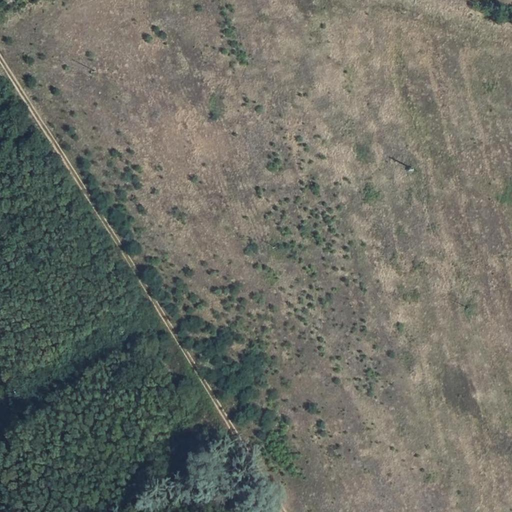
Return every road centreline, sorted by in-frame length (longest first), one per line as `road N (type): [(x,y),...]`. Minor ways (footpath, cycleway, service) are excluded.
road 1 (track): [(0,60),(280,511)]
road 2 (track): [(0,450),(161,319)]
